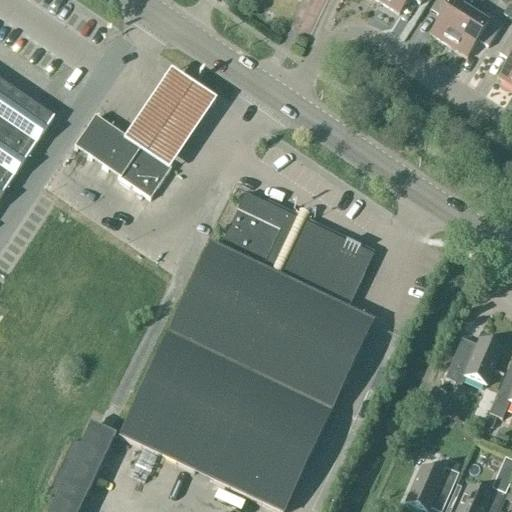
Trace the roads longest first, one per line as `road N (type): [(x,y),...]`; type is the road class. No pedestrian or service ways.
road 1 (residential): [(511,125),(354,30),(335,35),(286,104)]
road 2 (tertiary): [(511,256),(286,104)]
road 3 (unknown): [(225,153),(153,241),(120,232),(38,173)]
road 4 (tertiary): [(286,104),(130,0)]
